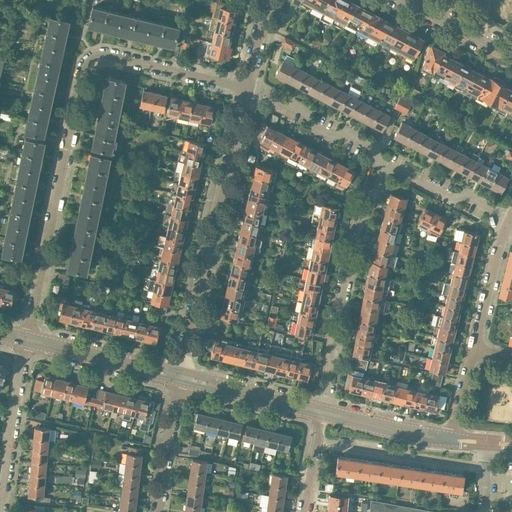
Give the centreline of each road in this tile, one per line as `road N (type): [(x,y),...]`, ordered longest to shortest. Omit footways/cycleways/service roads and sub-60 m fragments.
road 1 (residential): [(246,88),(105,54),(92,58),(25,339)]
road 2 (residential): [(246,88),(180,377)]
road 3 (residential): [(366,202),(323,412)]
road 4 (residential): [(25,339),(2,511)]
road 5 (residential): [(381,164),(373,145),(351,133),(330,138),(313,130),(307,111),(246,88)]
road 6 (residential): [(318,443),(485,467)]
road 7 (tertiary): [(25,339),(180,377)]
road 8 (tertiary): [(180,377),(323,412)]
road 9 (residential): [(510,219),(465,196),(447,199),(381,164)]
road 10 (residential): [(180,377),(158,511)]
road 11 (residential): [(473,348),(510,219)]
road 12 (tertiary): [(323,412),(450,439)]
road 13 (secondary): [(511,55),(404,0)]
